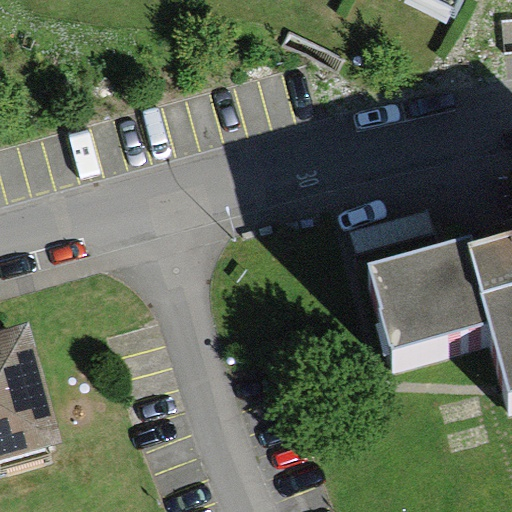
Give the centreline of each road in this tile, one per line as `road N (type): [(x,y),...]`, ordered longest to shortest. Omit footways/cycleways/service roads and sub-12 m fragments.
road 1 (residential): [(132,229),(511,119)]
road 2 (residential): [(246,511),(132,229)]
road 3 (residential): [(132,229),(0,265)]
